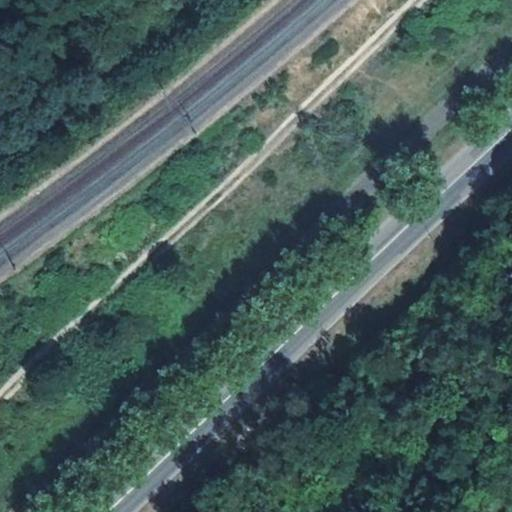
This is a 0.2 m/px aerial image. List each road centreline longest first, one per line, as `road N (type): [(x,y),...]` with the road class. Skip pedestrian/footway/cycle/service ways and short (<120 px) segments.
road 1 (secondary): [(116,511),(511,135)]
road 2 (track): [(370,53),(189,234),(108,296),(0,408)]
